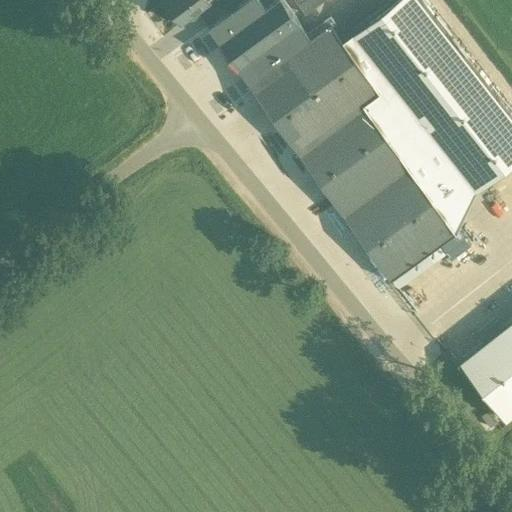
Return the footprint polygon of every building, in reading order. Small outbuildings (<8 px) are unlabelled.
[(162,0),(180,25),(210,3),(208,0),(162,0)] [(390,278),(391,277),(425,252),(455,230),(435,202),(429,193),(409,166),(407,164),(390,139),(402,130),(406,127),(379,90),(368,74),(330,21),(310,36),(282,0),(272,0),(264,6),(259,0),(243,0),(208,26),(286,133),(297,149),(294,151),(297,156),(300,154),(390,278)] [(294,0),(310,20),(329,5),(324,0),(294,0)] [(390,0),(351,31),(476,189),(511,161),(511,115),(420,0),(390,0)] [(498,426),(511,415),(511,323),(453,370),(498,426)]
